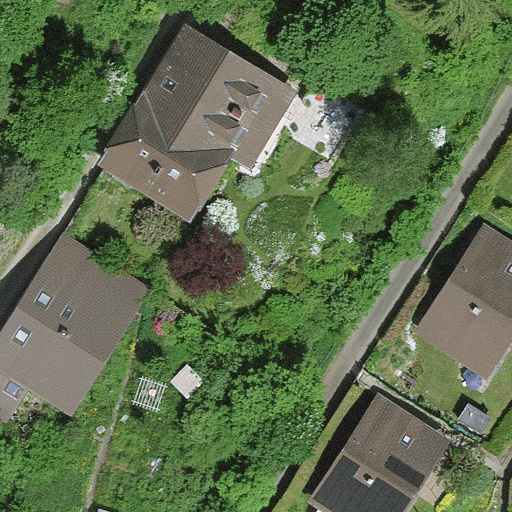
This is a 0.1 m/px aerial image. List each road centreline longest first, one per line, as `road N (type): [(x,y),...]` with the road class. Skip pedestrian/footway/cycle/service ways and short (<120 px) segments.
road 1 (residential): [(244,511),(511,95)]
road 2 (residential): [(0,292),(190,0)]
